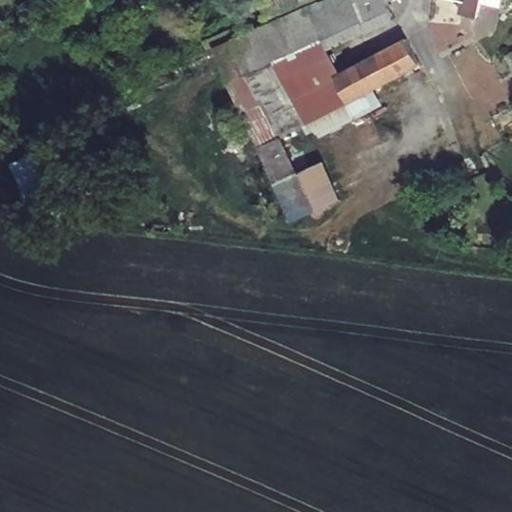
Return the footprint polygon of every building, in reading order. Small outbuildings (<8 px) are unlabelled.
[(327,0),(323,2),(267,24),(230,41),(247,78),(318,43),(364,20),(352,0),(327,0)] [(322,0),(255,0),(267,24),(323,2),(322,0)] [(352,0),(364,20),(370,31),(396,18),(386,0),(352,0)] [(464,0),(464,11),(472,11),(472,17),(478,17),(480,1),(494,3),(494,0),(464,0)] [(439,54),(465,41),(462,34),(475,28),(472,17),(463,16),(432,26),(428,28),(439,54)] [(511,16),(495,25),(501,36),(511,30),(511,16)] [(406,36),(333,73),(348,100),(420,63),(406,36)] [(247,78),(230,41),(215,48),(231,86),(247,78)] [(247,78),(260,106),(333,73),(318,43),(247,78)] [(511,53),(486,66),(492,78),(497,78),(500,81),(472,96),(487,124),(511,109),(511,53)] [(277,137),(348,100),(333,73),(260,106),(243,114),(258,147),(277,137)] [(258,147),(274,184),(296,174),(277,137),(258,147)]
